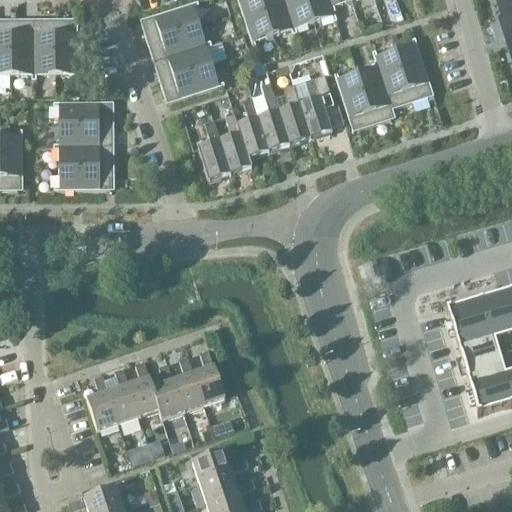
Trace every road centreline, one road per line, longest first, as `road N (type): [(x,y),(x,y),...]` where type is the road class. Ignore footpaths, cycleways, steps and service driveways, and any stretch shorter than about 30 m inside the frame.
road 1 (tertiary): [(388,505),(323,299),(319,231)]
road 2 (residential): [(186,237),(110,0)]
road 3 (tertiary): [(319,231),(332,207),(359,191),(498,148)]
road 4 (residential): [(33,406),(25,243)]
road 5 (unclassified): [(25,243),(186,237)]
road 6 (residential): [(498,148),(460,0)]
road 7 (residential): [(38,504),(77,492),(52,408),(33,406)]
road 8 (unclassified): [(186,237),(253,227),(319,231)]
road 9 (residential): [(511,468),(388,505)]
